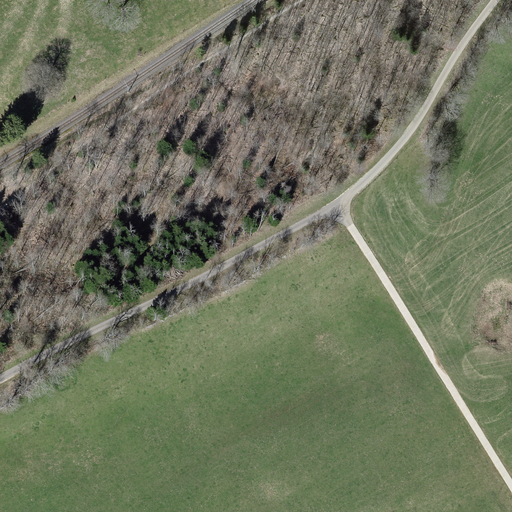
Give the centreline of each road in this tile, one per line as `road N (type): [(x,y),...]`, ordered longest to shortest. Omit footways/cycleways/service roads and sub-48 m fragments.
road 1 (unclassified): [(0,381),(340,206),(390,161),(497,0)]
road 2 (track): [(340,206),(511,484)]
